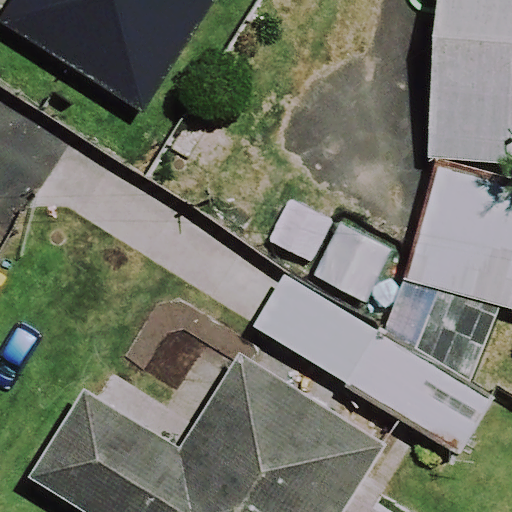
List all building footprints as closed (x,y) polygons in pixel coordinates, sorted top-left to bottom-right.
[(217,0),(33,0),(15,28),(142,113),(217,0)] [(435,160),(511,174),(511,0),(446,0),(440,38),(458,41),(435,160)] [(511,179),(511,174),(435,160),(409,289),(511,309),(511,187),(510,188),(511,179)] [(494,401),(224,244),(193,298),(463,455),(494,401)] [(402,450),(244,355),(190,445),(86,382),(29,476),(88,511),(379,511),(368,505),(402,450)]
